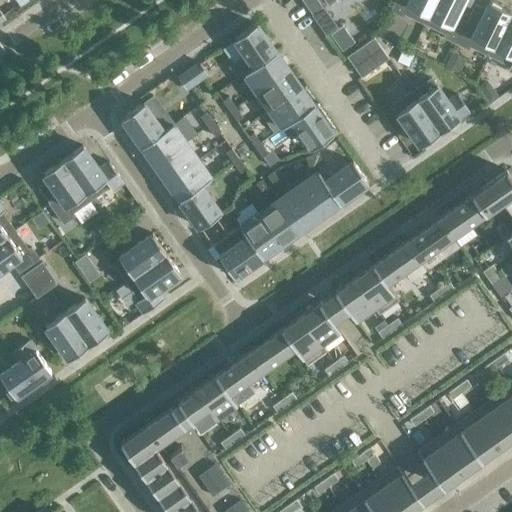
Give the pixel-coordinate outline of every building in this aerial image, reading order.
[(396,0),(391,11),(403,16),(404,13),(425,23),(436,0),(396,0)] [(463,0),(436,0),(425,23),(446,34),(445,37),(456,43),(467,21),(455,16),(463,0)] [(490,1),(490,2),(478,27),(467,21),(456,43),(468,48),(469,45),(490,56),(511,12),(490,1)] [(323,7),(313,15),(327,34),(337,27),(323,7)] [(511,11),(511,12),(490,56),(510,65),(509,69),(511,70),(511,11)] [(256,23),(235,38),(249,58),(239,65),(245,73),(254,66),(255,67),(276,52),(256,23)] [(374,37),(364,45),(371,55),(381,48),(374,37)] [(389,58),(381,48),(371,55),(378,66),(389,58)] [(402,49),(398,58),(408,63),(412,53),(402,49)] [(289,69),(276,52),(255,67),(254,66),(245,73),(258,91),(289,69)] [(444,67),(458,73),(464,60),(450,54),(444,67)] [(200,63),(194,67),(202,77),(207,73),(200,63)] [(301,87),(289,69),(258,91),(270,109),(301,87)] [(192,84),(184,74),(178,78),(186,88),(192,84)] [(432,78),(412,91),(440,131),(470,111),(458,94),(448,101),(432,78)] [(314,105),(301,87),(270,109),(283,127),(293,120),(292,120),(314,105)] [(440,131),(412,91),(393,105),(421,145),(440,131)] [(496,93),(492,92),(488,95),(492,102),(499,97),(496,93)] [(228,96),(223,100),(230,111),(236,107),(228,96)] [(164,131),(163,130),(144,102),(122,118),(142,146),(164,131)] [(334,133),(314,105),(292,120),(293,120),(312,148),(334,133)] [(243,117),(236,107),(230,111),(237,121),(243,117)] [(214,122),(206,112),(200,116),(208,126),(214,122)] [(221,132),(214,122),(208,126),(215,137),(221,132)] [(186,142),(173,123),(163,130),(164,131),(142,146),(155,164),(186,142)] [(254,132),(248,136),(255,147),(261,142),(254,132)] [(198,159),(186,142),(155,164),(167,181),(198,159)] [(268,153),(261,142),(255,147),(262,157),(268,153)] [(83,145),(63,159),(91,199),(110,186),(112,189),(123,181),(109,161),(99,169),(83,145)] [(239,158),(232,148),(226,152),(233,162),(239,158)] [(324,165),(319,152),(312,154),(317,167),(324,165)] [(317,167),(312,154),(306,157),(311,170),(317,167)] [(246,168),(239,158),(233,162),(240,173),(246,168)] [(91,199),(63,159),(44,173),(60,196),(50,203),(64,223),(74,215),(72,213),(91,199)] [(211,178),(198,159),(167,181),(180,199),(201,184),(211,178)] [(368,182),(353,161),(325,180),(325,181),(340,202),(368,182)] [(511,177),(506,170),(481,188),(494,207),(501,202),(511,217),(511,177)] [(280,181),(273,171),(267,175),(274,186),(280,181)] [(325,180),(319,171),(300,183),(322,215),(340,202),(325,181),(325,180)] [(262,179),(256,183),(263,193),(269,189),(262,179)] [(322,215),(300,183),(282,196),(304,227),(322,215)] [(201,184),(180,199),(200,227),(221,212),(201,184)] [(494,207),(481,188),(472,194),(486,213),(494,207)] [(486,213),(472,194),(439,217),(453,237),(486,213)] [(299,231),(277,200),(258,213),(280,244),(299,231)] [(5,210),(0,202),(0,240),(15,230),(2,212),(5,210)] [(240,215),(232,204),(227,208),(234,219),(240,215)] [(234,219),(227,208),(221,212),(228,223),(234,219)] [(280,244),(258,213),(240,226),(247,236),(248,235),(263,256),(280,244)] [(453,237),(439,217),(406,241),(419,260),(453,237)] [(503,238),(506,235),(509,233),(502,223),(496,228),(503,238)] [(247,236),(240,226),(212,245),(234,276),(263,256),(248,235),(247,236)] [(28,249),(15,230),(0,240),(0,269),(12,261),(19,272),(39,258),(31,247),(28,249)] [(152,233),(152,234),(129,250),(122,239),(102,253),(110,264),(113,262),(126,281),(166,253),(152,233)] [(419,260),(406,241),(373,264),(386,283),(387,283),(419,260)] [(93,263),(86,253),(75,260),(82,270),(93,263)] [(180,272),(166,253),(126,281),(139,299),(136,301),(144,312),(164,299),(157,288),(180,272)] [(22,276),(29,286),(49,272),(42,262),(22,276)] [(386,283),(373,264),(354,277),(375,307),(379,313),(399,300),(387,283),(386,283)] [(492,264),(483,271),(487,278),(497,271),(492,264)] [(502,277),(497,271),(487,278),(492,284),(502,277)] [(56,283),(49,272),(29,286),(37,297),(56,283)] [(375,307),(354,277),(335,291),(356,321),(375,307)] [(449,281),(439,288),(444,295),(454,288),(449,281)] [(444,295),(439,288),(429,295),(434,302),(444,295)] [(85,298),(65,311),(88,344),(108,331),(85,298)] [(341,331),(320,301),(300,315),(321,345),(341,331)] [(88,344),(65,311),(46,325),(69,358),(88,344)] [(326,351),(321,345),(300,315),(282,328),(295,347),(295,348),(307,365),(326,351)] [(125,318),(121,317),(117,319),(122,326),(128,322),(125,318)] [(397,318),(387,325),(392,331),(402,324),(397,318)] [(392,331),(387,325),(378,332),(382,338),(392,331)] [(295,347),(282,328),(249,351),(262,371),(295,348),(295,347)] [(51,371),(29,339),(13,351),(20,361),(0,374),(0,383),(11,399),(51,371)] [(262,371),(249,351),(216,375),(229,394),(230,393),(262,371)] [(508,359),(504,352),(494,359),(498,366),(508,359)] [(344,355),(334,362),(339,369),(348,362),(344,355)] [(498,366),(494,359),(484,366),(489,373),(498,366)] [(339,369),(334,362),(324,369),(329,376),(339,369)] [(229,394),(216,375),(197,388),(218,417),(237,404),(230,393),(229,394)] [(471,385),(466,379),(457,386),(461,392),(471,385)] [(511,385),(511,384),(493,397),(511,424),(511,385)] [(461,392),(457,386),(447,393),(451,399),(461,392)] [(218,417),(197,388),(178,401),(198,431),(218,417)] [(292,392),(282,399),(287,405),(297,398),(292,392)] [(511,438),(511,424),(493,397),(474,410),(500,447),(511,438)] [(287,405),(282,399),(272,406),(277,412),(287,405)] [(434,412),(429,405),(419,412),(424,418),(434,412)] [(185,425),(172,406),(120,442),(133,460),(155,445),(156,446),(161,442),(174,433),(185,425)] [(500,447),(474,410),(455,424),(481,460),(500,447)] [(424,418),(419,412),(409,419),(414,425),(424,418)] [(481,460),(455,424),(437,437),(462,473),(481,460)] [(240,428),(230,435),(235,442),(245,435),(240,428)] [(235,442),(230,435),(221,442),(225,449),(235,442)] [(462,473),(437,437),(417,450),(443,487),(462,473)] [(169,454),(161,442),(156,446),(155,445),(133,460),(169,511),(204,511),(209,509),(176,464),(189,455),(181,445),(169,454)] [(375,453),(371,446),(361,453),(365,460),(375,453)] [(365,460),(361,453),(351,460),(356,467),(365,460)] [(407,511),(423,501),(398,464),(378,478),(402,511),(407,511)] [(338,479),(333,472),(324,479),(328,486),(338,479)] [(402,511),(378,478),(360,491),(374,511),(402,511)] [(328,486),(324,479),(314,486),(318,493),(328,486)] [(374,511),(360,491),(341,504),(346,511),(374,511)] [(291,511),(301,505),(296,499),(286,506),(290,511),(291,511)]
